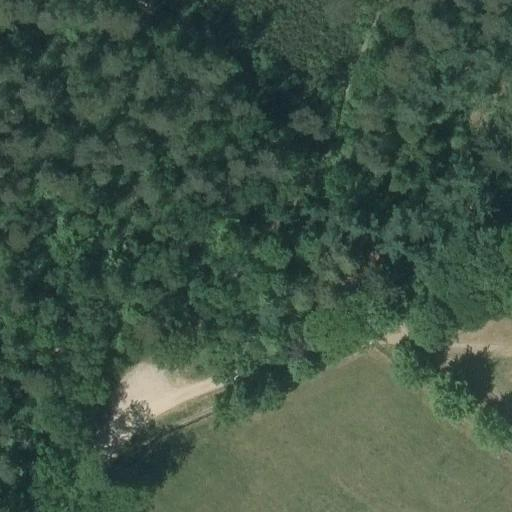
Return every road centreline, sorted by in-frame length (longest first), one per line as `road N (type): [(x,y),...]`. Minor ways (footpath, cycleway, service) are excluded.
road 1 (track): [(64,511),(153,400),(348,318)]
road 2 (track): [(348,318),(511,248)]
road 3 (track): [(323,186),(348,318)]
